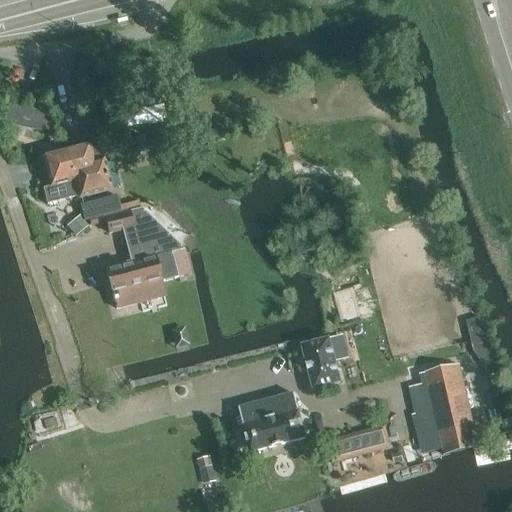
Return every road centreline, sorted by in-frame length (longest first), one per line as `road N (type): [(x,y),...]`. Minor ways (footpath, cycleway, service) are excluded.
road 1 (residential): [(193,405),(114,426),(81,409),(0,157)]
road 2 (residential): [(0,55),(149,28),(158,0)]
